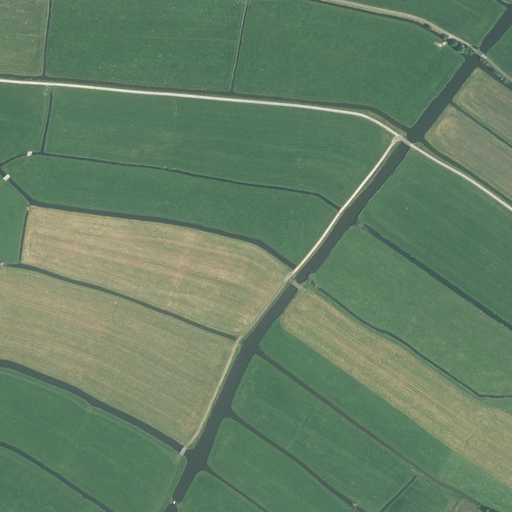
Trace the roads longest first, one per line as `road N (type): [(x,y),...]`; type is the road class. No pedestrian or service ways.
road 1 (track): [(0,79),(367,116),(511,212)]
road 2 (track): [(234,346),(398,136)]
road 3 (track): [(234,346),(151,511)]
road 4 (track): [(450,35),(419,18),(331,0)]
